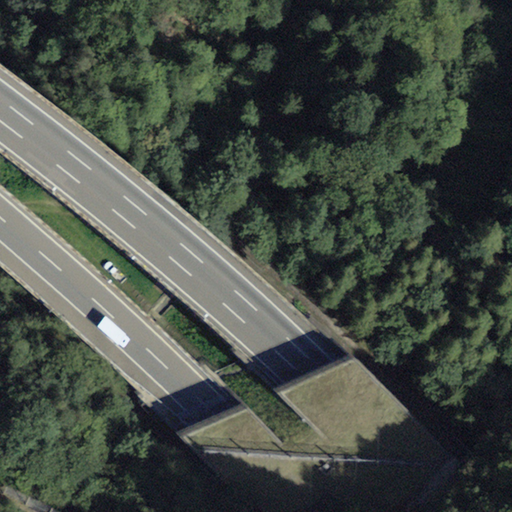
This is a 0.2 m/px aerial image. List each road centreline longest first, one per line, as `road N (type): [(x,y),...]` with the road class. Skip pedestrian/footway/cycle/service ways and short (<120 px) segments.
road 1 (motorway): [(441,511),(243,309),(0,110)]
road 2 (motorway): [(0,218),(215,416),(302,511)]
